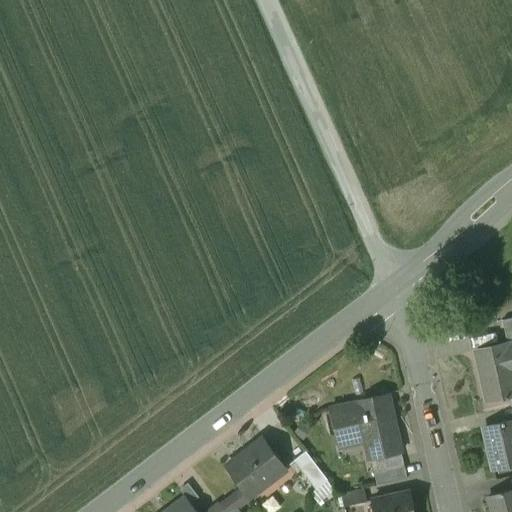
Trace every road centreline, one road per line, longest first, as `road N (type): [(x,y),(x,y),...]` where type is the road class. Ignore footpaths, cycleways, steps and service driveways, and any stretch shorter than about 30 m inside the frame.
road 1 (tertiary): [(391,287),(100,511)]
road 2 (unclassified): [(265,0),(391,287)]
road 3 (residential): [(450,511),(411,333),(391,287)]
road 4 (tertiary): [(511,184),(391,287)]
